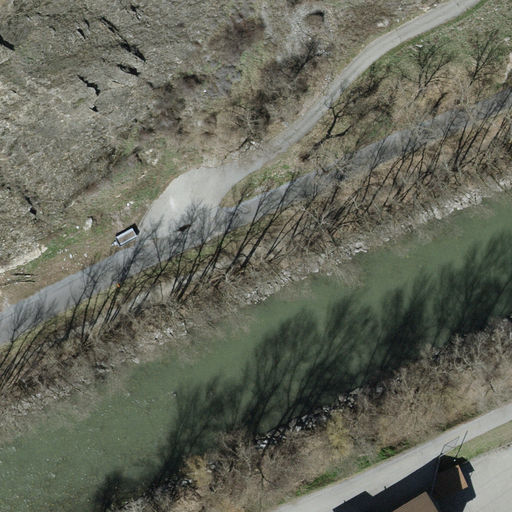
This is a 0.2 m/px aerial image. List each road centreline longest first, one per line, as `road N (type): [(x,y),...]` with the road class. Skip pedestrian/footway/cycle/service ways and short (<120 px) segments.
road 1 (unclassified): [(0,333),(191,236),(511,93)]
road 2 (track): [(191,236),(191,211),(213,176),(364,52),(470,0)]
